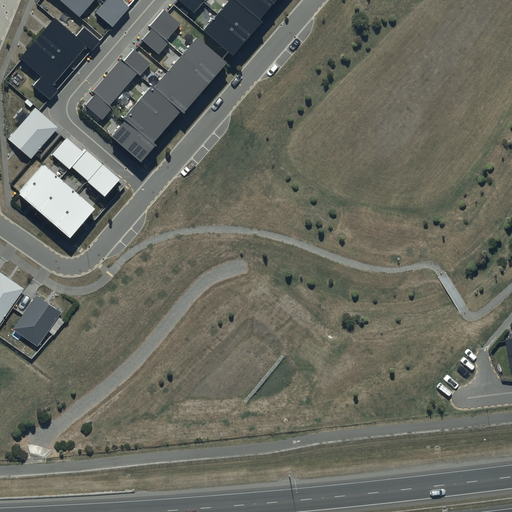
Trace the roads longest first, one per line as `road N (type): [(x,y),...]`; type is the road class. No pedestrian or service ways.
road 1 (motorway): [(148,511),(511,476)]
road 2 (residential): [(154,0),(66,108),(151,189)]
road 3 (residential): [(313,0),(151,189)]
road 4 (residential): [(151,189),(82,265),(57,263),(0,223)]
